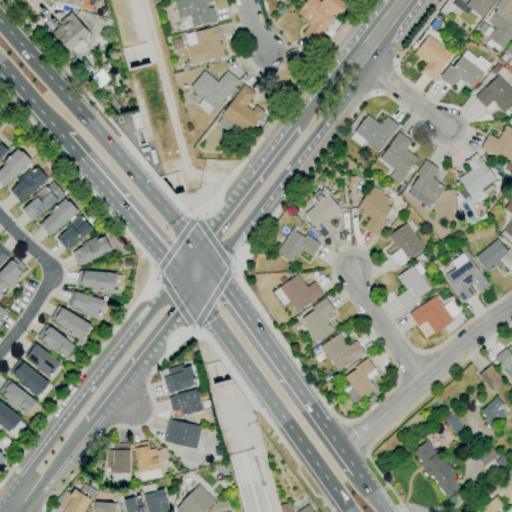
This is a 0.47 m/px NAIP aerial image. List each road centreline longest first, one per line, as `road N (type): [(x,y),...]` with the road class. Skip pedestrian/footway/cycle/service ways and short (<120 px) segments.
road 1 (primary): [(197,247),(0,24)]
road 2 (tertiary): [(177,274),(32,465),(14,508)]
road 3 (primary): [(193,295),(346,511)]
road 4 (secondary): [(212,269),(352,84),(356,58)]
road 5 (primary): [(355,467),(212,269)]
road 6 (residential): [(343,449),(511,308)]
road 7 (tertiary): [(89,424),(193,295)]
road 8 (primary): [(75,149),(177,274)]
road 9 (secondary): [(294,125),(197,247)]
road 10 (residential): [(420,383),(359,292),(353,267)]
